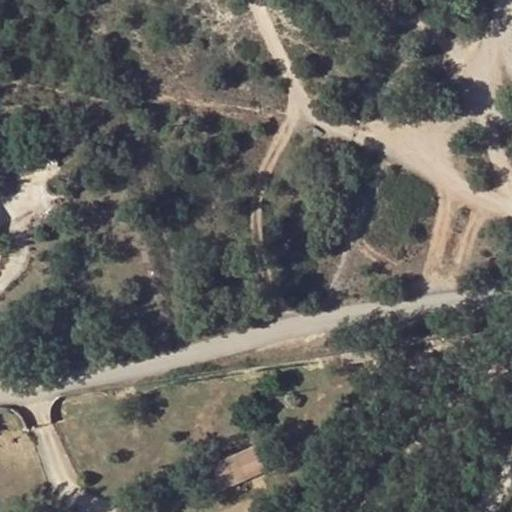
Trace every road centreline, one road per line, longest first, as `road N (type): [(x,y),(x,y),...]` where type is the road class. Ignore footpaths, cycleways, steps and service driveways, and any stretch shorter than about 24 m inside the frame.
road 1 (unclassified): [(0,389),(511,291)]
road 2 (track): [(511,219),(391,149),(330,125),(306,104),(256,0)]
road 3 (track): [(306,104),(272,153),(258,196),(265,274),(297,331)]
road 4 (track): [(485,204),(443,304),(433,269),(449,184)]
road 5 (track): [(408,159),(427,130),(457,108),(492,98),(511,176)]
road 6 (track): [(511,121),(492,98),(488,76),(508,0)]
road 7 (track): [(389,0),(425,36),(488,76)]
